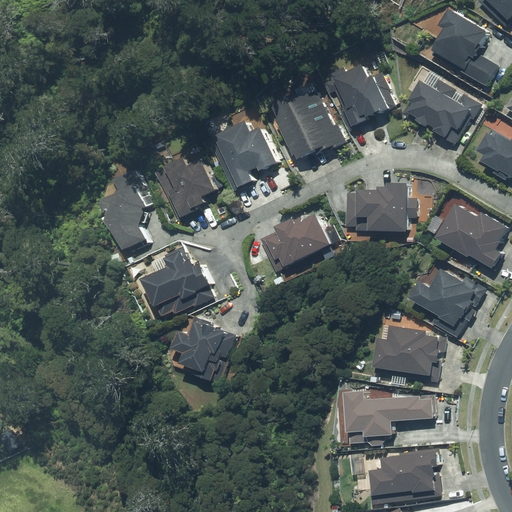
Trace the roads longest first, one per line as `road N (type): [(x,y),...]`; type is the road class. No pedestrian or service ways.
road 1 (residential): [(252,312),(229,245),(237,227),(363,164),(441,166),(511,207)]
road 2 (residential): [(511,510),(491,439),(498,377),(511,345)]
